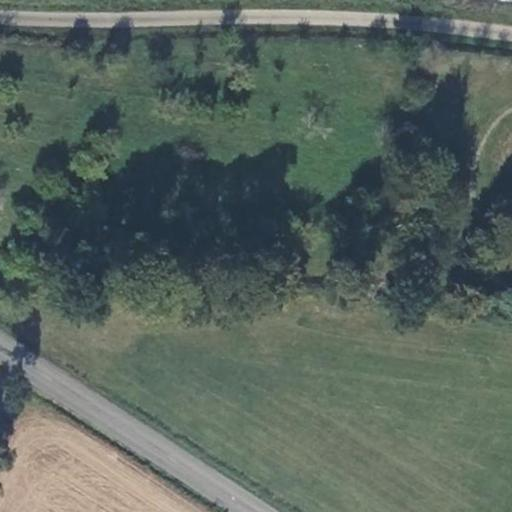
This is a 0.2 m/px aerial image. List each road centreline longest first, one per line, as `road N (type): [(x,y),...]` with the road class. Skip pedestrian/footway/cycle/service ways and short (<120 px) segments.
road 1 (unclassified): [(511,34),(304,16),(0,16)]
road 2 (secondary): [(254,511),(0,347)]
